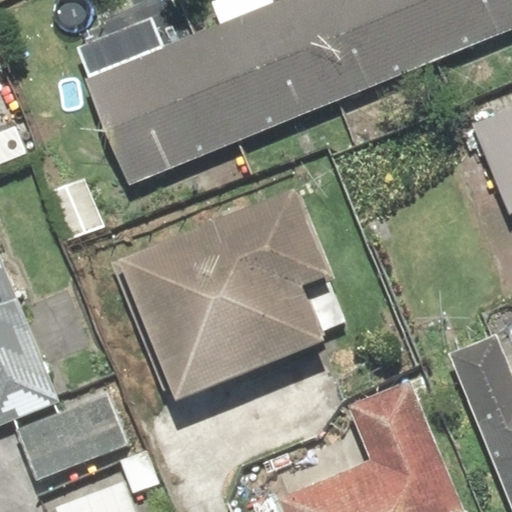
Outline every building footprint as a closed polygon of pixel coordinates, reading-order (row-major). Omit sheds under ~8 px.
[(125,200),(511,42),(511,0),(311,0),(276,15),(269,0),(249,0),(210,16),(218,37),(160,62),(148,34),(70,66),(125,200)] [(511,120),(469,139),(509,230),(511,227),(511,120)] [(284,206),(111,276),(169,420),(318,360),(297,306),(321,297),(284,206)] [(0,431),(55,407),(0,283),(0,431)] [(511,511),(511,380),(498,350),(448,372),(510,511),(511,511)] [(368,478),(278,511),(453,511),(408,395),(346,419),(368,478)] [(127,457),(105,404),(14,441),(36,494),(127,457)] [(126,511),(118,493),(71,511),(126,511)]
